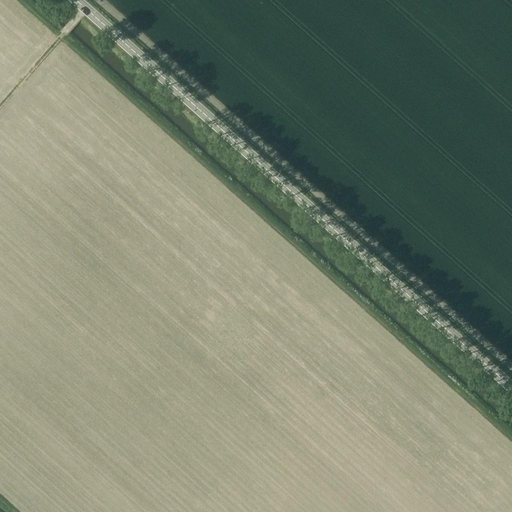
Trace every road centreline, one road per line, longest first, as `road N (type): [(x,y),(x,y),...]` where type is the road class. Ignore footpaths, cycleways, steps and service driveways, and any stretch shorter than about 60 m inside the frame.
road 1 (secondary): [(511,388),(74,0)]
road 2 (track): [(0,107),(85,9)]
